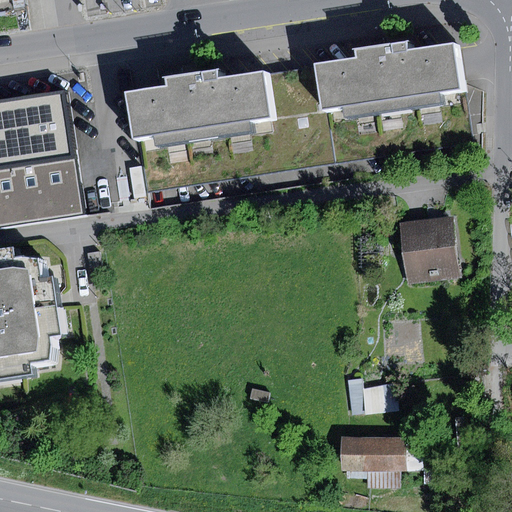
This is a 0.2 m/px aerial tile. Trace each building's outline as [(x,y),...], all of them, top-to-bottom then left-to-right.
[(23,0),(12,0),(14,10),(25,8),(23,0)] [(316,65),(322,108),(344,105),(346,118),(444,103),(442,91),(462,88),(455,44),(408,51),(407,43),(355,51),(357,59),(316,65)] [(147,90),(127,93),(133,136),(154,133),(156,146),(254,132),(252,120),(273,117),(266,73),(218,80),(217,71),(167,78),(168,87),(147,90)] [(64,93),(0,103),(0,169),(74,157),(64,93)] [(116,162),(118,196),(147,195),(145,160),(116,162)] [(401,223),(408,285),(462,279),(455,217),(416,222),(401,223)] [(0,382),(37,377),(35,365),(56,363),(53,339),(49,309),(48,304),(42,262),(30,258),(19,260),(17,250),(0,252),(0,382)] [(61,307),(49,309),(53,339),(66,337),(61,307)] [(367,415),(363,388),(362,379),(348,381),(352,416),(367,415)] [(396,385),(363,388),(367,415),(399,411),(396,385)] [(406,472),(406,437),(341,437),(341,472),(368,472),(400,472),(406,472)] [(462,470),(425,470),(426,484),(463,484),(462,470)] [(400,472),(368,472),(368,489),(400,489),(400,472)]
